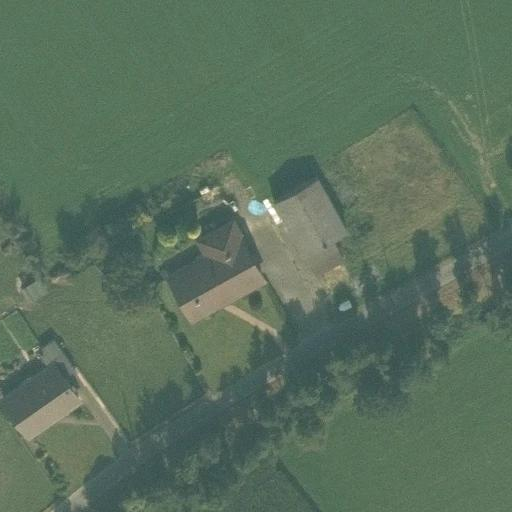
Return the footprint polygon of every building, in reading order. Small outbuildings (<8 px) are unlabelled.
[(273,200),(302,253),(330,237),(346,228),(317,176),(273,200)] [(170,279),(191,315),(261,276),(240,237),(239,238),(230,223),(208,235),(217,253),(170,279)] [(302,253),(315,275),(343,260),(330,237),(302,253)] [(54,364),(63,377),(74,369),(53,338),(40,347),(53,364),(54,364)] [(3,400),(27,434),(78,398),(63,377),(54,364),(53,364),(3,400)]
